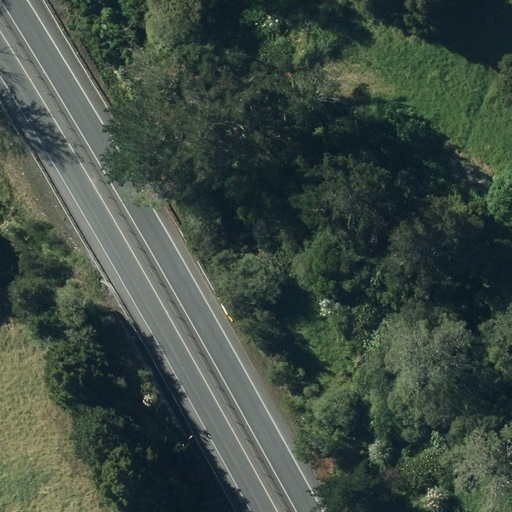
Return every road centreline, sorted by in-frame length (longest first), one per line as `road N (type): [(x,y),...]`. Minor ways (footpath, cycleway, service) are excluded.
road 1 (trunk): [(0,3),(291,511)]
road 2 (track): [(239,26),(328,70),(511,217)]
